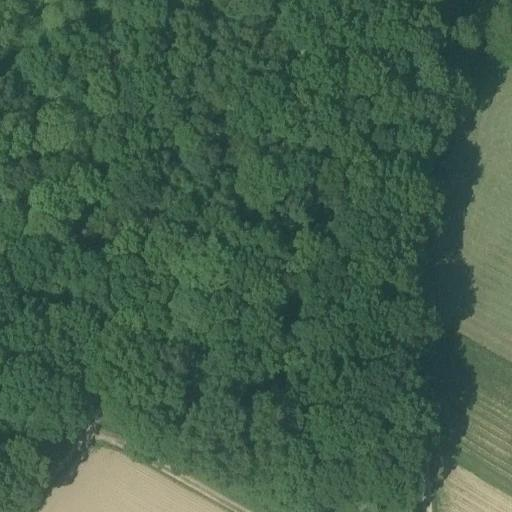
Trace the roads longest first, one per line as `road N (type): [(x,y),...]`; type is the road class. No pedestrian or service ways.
road 1 (track): [(394,269),(483,0)]
road 2 (track): [(420,511),(394,269)]
road 3 (track): [(90,427),(243,511)]
